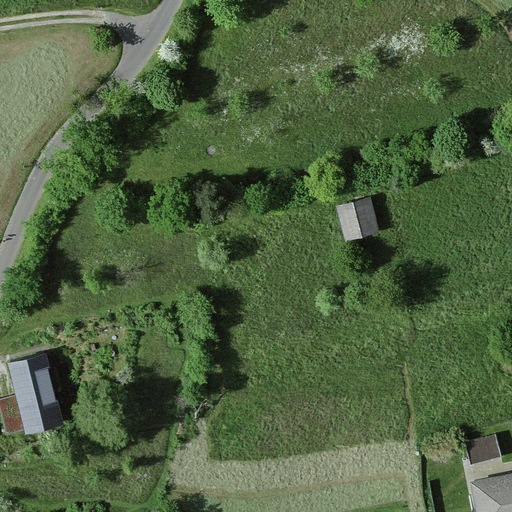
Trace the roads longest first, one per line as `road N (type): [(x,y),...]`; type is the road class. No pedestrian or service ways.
road 1 (unclassified): [(0,276),(47,160),(135,60),(172,0)]
road 2 (track): [(152,35),(97,16),(0,24)]
